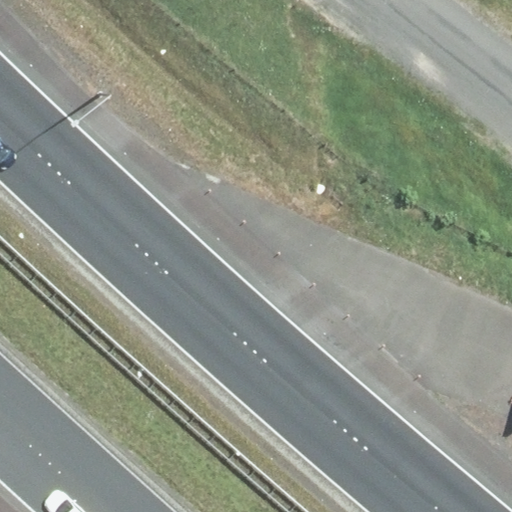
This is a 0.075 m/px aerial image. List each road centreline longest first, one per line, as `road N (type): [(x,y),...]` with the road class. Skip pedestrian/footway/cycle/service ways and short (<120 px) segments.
road 1 (motorway): [(0,115),(152,256),(456,511)]
road 2 (unclassified): [(336,0),(511,123)]
road 3 (motorway): [(96,511),(0,427)]
